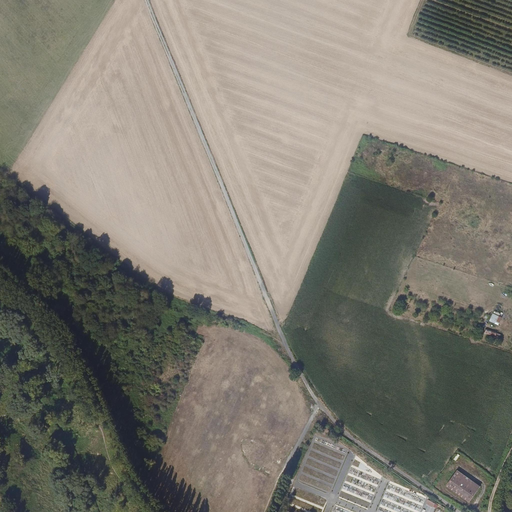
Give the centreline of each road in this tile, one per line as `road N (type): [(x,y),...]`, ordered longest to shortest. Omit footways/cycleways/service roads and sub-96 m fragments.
road 1 (track): [(149,0),(286,344)]
road 2 (track): [(286,344),(334,423),(457,511)]
